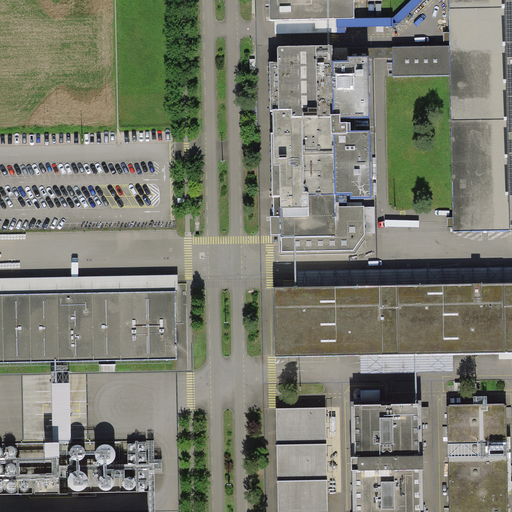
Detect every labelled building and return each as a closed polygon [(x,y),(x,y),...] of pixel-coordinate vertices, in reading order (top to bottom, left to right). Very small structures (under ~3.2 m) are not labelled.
[(351,0),(268,0),(269,21),(335,20),(352,19),(351,0)] [(352,19),(335,20),(336,31),(394,29),(423,0),(409,0),(389,19),(380,20),(352,19)] [(511,0),(445,0),(446,39),(390,40),(391,69),(447,67),(448,79),(450,210),(451,231),(511,230),(511,0)] [(328,46),(276,46),(277,63),(268,63),(269,196),(278,196),(278,253),(352,252),(364,235),(362,206),(332,206),(332,194),(369,194),(369,130),(351,130),(351,118),(367,117),(367,61),(328,61),(328,46)] [(172,272),(0,273),(0,363),(48,363),(67,364),(174,362),(172,272)] [(511,282),(273,288),(275,357),(511,352),(511,282)] [(39,440),(0,440),(0,493),(152,490),(151,439),(68,441),(67,364),(48,363),(49,424),(38,424),(39,440)] [(504,511),(503,403),(446,404),(447,511),(504,511)] [(417,511),(416,404),(348,405),(350,511),(417,511)] [(325,511),(323,405),(272,406),(274,511),(325,511)]
